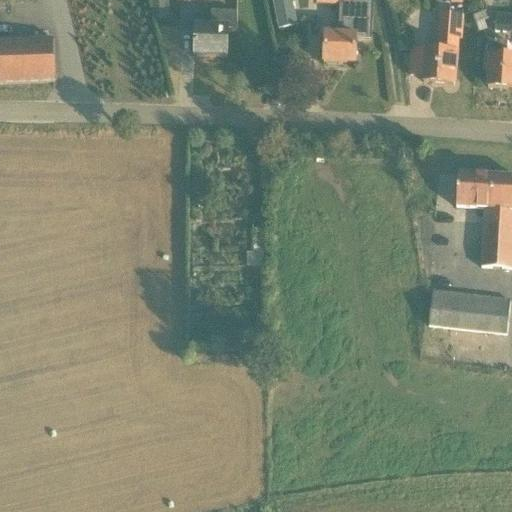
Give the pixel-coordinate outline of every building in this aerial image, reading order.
[(150,0),(155,19),(163,19),(162,0),(150,0)] [(271,0),(278,31),(296,28),(290,0),(271,0)] [(350,0),(318,0),(318,5),(341,6),(340,38),(325,37),(324,66),(355,67),(356,39),(355,39),(357,5),(350,5),(350,0)] [(511,13),(495,12),(495,33),(511,33),(511,13)] [(210,30),(196,29),(194,60),(227,61),(228,31),(236,32),(237,14),(211,13),(210,30)] [(437,51),(412,49),(409,77),(423,78),(423,84),(450,86),(453,59),(456,59),(458,40),(460,40),(462,19),(440,17),(437,51)] [(0,85),(55,84),(53,41),(0,42),(0,85)] [(511,91),(511,59),(506,59),(507,43),(488,42),(487,57),(486,57),(485,74),(489,74),(488,89),(511,91)] [(481,270),(511,271),(511,270),(511,179),(458,176),(456,210),(485,211),(481,270)] [(247,231),(247,255),(263,255),(263,231),(247,231)] [(507,337),(510,303),(433,294),(429,329),(507,337)]
